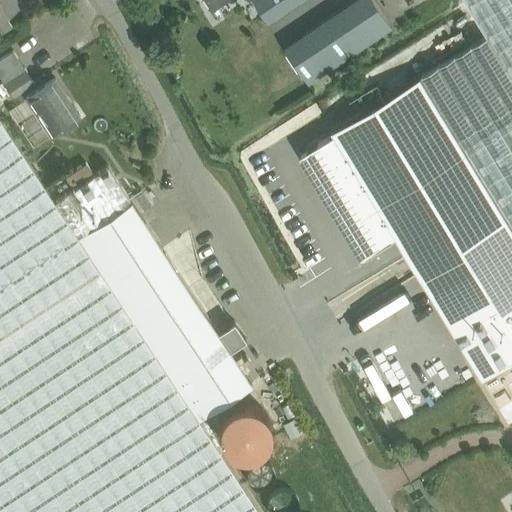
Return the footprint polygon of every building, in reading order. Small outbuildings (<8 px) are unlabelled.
[(18,5),(14,0),(0,0),(0,27),(3,32),(13,25),(5,13),(18,5)] [(205,0),(212,9),(224,0),(205,0)] [(253,0),(267,20),(297,0),(253,0)] [(374,0),(353,0),(284,47),(307,81),(391,25),(374,0)] [(302,152),(364,254),(397,234),(483,376),(511,358),(511,0),(469,0),(490,32),(454,54),(422,73),(423,74),(332,128),(335,132),(302,152)] [(0,58),(0,77),(13,97),(35,83),(13,50),(0,58)] [(55,77),(25,97),(51,135),(80,116),(55,77)] [(245,338),(233,320),(217,331),(130,199),(107,164),(54,199),(0,117),(0,511),(261,511),(199,417),(251,382),(229,349),(245,338)] [(492,391),(511,379),(511,365),(486,381),(492,391)]
